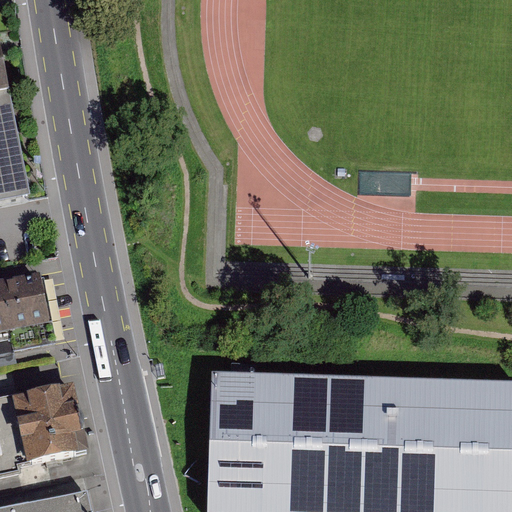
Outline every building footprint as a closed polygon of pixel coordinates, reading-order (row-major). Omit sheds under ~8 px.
[(0,104),(11,103),(2,52),(0,52),(0,104)] [(0,206),(31,201),(11,103),(0,104),(0,206)] [(0,342),(54,332),(43,282),(0,290),(0,342)] [(511,511),(511,390),(212,381),(208,511),(511,511)] [(73,393),(21,404),(32,460),(24,462),(28,477),(87,465),(84,450),(73,393)] [(95,511),(92,498),(24,511),(95,511)]
